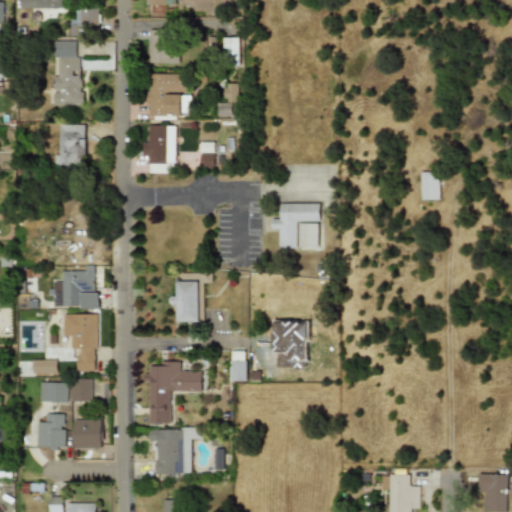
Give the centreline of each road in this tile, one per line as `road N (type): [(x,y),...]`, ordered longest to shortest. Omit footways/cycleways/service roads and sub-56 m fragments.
road 1 (residential): [(127,511),(120,0)]
road 2 (residential): [(453,511),(445,322)]
